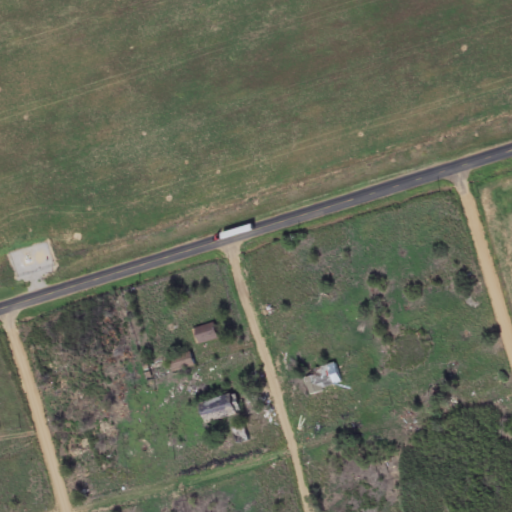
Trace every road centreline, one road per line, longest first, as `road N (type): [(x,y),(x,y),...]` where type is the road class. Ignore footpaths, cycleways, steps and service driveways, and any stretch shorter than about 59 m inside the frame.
road 1 (secondary): [(0,314),(511,155)]
road 2 (residential): [(313,511),(230,244)]
road 3 (residential): [(69,511),(7,312)]
road 4 (residential): [(511,336),(461,172)]
